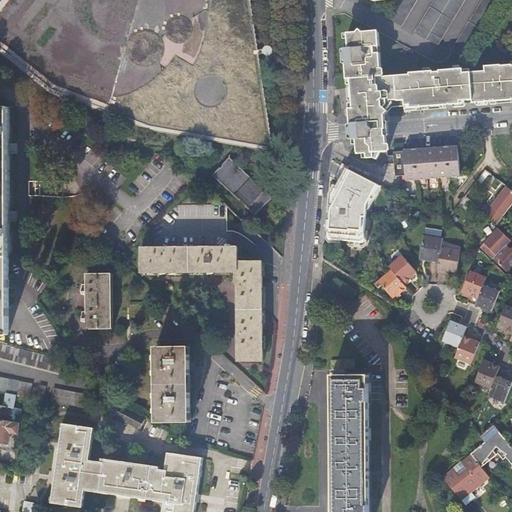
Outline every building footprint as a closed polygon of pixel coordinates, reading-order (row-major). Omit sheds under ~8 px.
[(0,49),(55,93),(115,115),(155,130),(276,151),(252,0),(5,0),(0,7),(0,49)] [(397,0),(385,20),(399,27),(416,0),(397,0)] [(464,0),(434,0),(413,34),(436,47),(464,0)] [(498,0),(481,0),(449,54),(461,61),(498,0)] [(382,114),(386,110),(384,108),(391,100),(396,100),(396,101),(400,101),(404,100),(405,108),(440,105),(447,105),(453,104),(460,104),(460,101),(465,100),(473,100),(473,103),(476,103),(488,102),(490,101),(511,99),(511,65),(500,66),(500,65),(485,66),(485,71),(470,72),(468,72),(465,71),(463,71),(463,70),(463,69),(460,69),(454,70),(439,71),(440,72),(433,73),(433,72),(430,72),(424,72),(409,73),(410,76),(381,78),(379,54),(374,54),(374,47),(379,47),(378,33),(376,31),(363,32),(359,29),(356,33),(347,33),(348,43),(348,48),(345,49),(346,57),(345,58),(345,65),(346,80),(350,80),(351,89),(354,89),(354,93),(355,100),(352,100),(353,109),(349,109),(351,132),(351,140),(356,139),(357,154),(366,153),(367,158),(373,158),(377,159),(374,164),(384,168),(385,165),(394,164),(395,177),(405,176),(405,181),(460,177),(458,146),(447,147),(428,149),(410,150),(403,151),(393,152),(393,156),(388,156),(385,130),(384,116),(382,114)] [(412,54),(413,50),(396,42),(394,44),(412,54)] [(350,80),(346,80),(347,89),(346,89),(347,101),(348,100),(349,109),(353,109),(352,100),(355,100),(354,93),(354,89),(351,89),(350,80)] [(0,236),(8,236),(8,108),(0,107),(0,236)] [(253,180),(253,179),(249,175),(248,175),(247,175),(248,174),(243,169),(242,170),(242,169),(242,168),(237,164),(237,165),(236,164),(236,163),(232,160),(231,160),(224,168),(224,169),(223,170),(223,169),(222,169),(216,176),(215,178),(219,182),(220,182),(220,183),(225,187),(226,187),(225,188),(231,193),(231,192),(232,193),(231,193),(236,198),(237,197),(237,198),(240,201),(241,201),(242,201),(248,206),(248,208),(248,209),(252,212),(252,211),(253,212),(252,213),(256,216),(258,216),(274,199),(274,198),(269,194),(268,194),(268,193),(265,190),(262,190),(257,185),(258,185),(258,183),(254,180),(253,180)] [(351,171),(348,170),(345,176),(341,183),(345,184),(351,171)] [(482,183),(489,172),(484,170),(477,180),(482,183)] [(338,190),(334,197),(333,205),(333,206),(333,214),(331,213),(330,228),(329,239),(340,240),(349,241),(351,241),(351,243),(364,244),(365,231),(366,209),(367,205),(377,184),(351,171),(345,184),(341,183),(338,190)] [(381,186),(377,184),(367,205),(366,209),(369,210),(381,186)] [(511,204),(511,191),(506,187),(498,197),(491,207),(492,208),(487,216),(496,224),(502,216),(503,217),(511,204)] [(330,206),(333,206),(333,205),(334,197),(338,190),(334,188),(330,196),(330,206)] [(329,239),(330,228),(327,227),(326,239),(329,243),(340,244),(340,240),(329,239)] [(425,228),(424,235),(441,238),(442,231),(425,228)] [(511,242),(498,229),(489,239),(480,248),(503,270),(508,265),(511,267),(511,265),(511,250),(511,251),(506,246),(511,242)] [(367,245),(368,231),(365,231),(364,244),(351,243),(351,241),(349,241),(348,245),(350,247),(364,248),(367,245)] [(428,261),(439,263),(441,249),(443,239),(441,238),(424,235),(423,235),(419,259),(428,261)] [(0,236),(0,256),(9,256),(8,236),(0,236)] [(237,262),(237,247),(142,248),(142,273),(238,272),(238,361),(263,360),(263,296),(262,262),(237,262)] [(456,273),(460,251),(441,249),(439,263),(437,273),(441,274),(445,275),(445,271),(449,272),(456,273)] [(9,256),(0,256),(0,332),(4,333),(4,335),(9,335),(9,333),(10,333),(10,324),(9,256)] [(416,273),(402,256),(388,268),(391,271),(403,285),(408,281),(411,278),(410,277),(412,276),(416,273)] [(403,285),(391,271),(378,282),(392,299),(395,296),(397,294),(398,295),(402,292),(406,289),(403,285)] [(478,299),(483,286),(486,278),(470,272),(461,293),(463,293),(469,296),(473,297),(478,299)] [(80,318),(87,319),(87,329),(113,329),(113,274),(87,274),(87,284),(82,284),(80,291),(87,291),(87,311),(82,311),(80,318)] [(350,298),(354,291),(333,279),(330,285),(350,298)] [(483,309),(491,313),(500,292),(483,286),(478,299),(475,306),(483,309)] [(511,337),(511,336),(511,309),(505,307),(497,328),(501,329),(505,331),(504,334),(508,335),(511,337)] [(442,342),(458,348),(463,334),(466,328),(459,325),(450,321),(442,342)] [(463,334),(458,348),(454,358),(471,365),(479,343),(475,342),(471,341),(472,338),(469,336),(463,334)] [(0,356),(63,373),(66,360),(0,343),(0,356)] [(156,371),(155,371),(155,375),(158,375),(158,393),(155,393),(156,398),(157,398),(157,409),(156,409),(156,414),(159,413),(159,423),(189,423),(189,385),(189,348),(161,348),(161,347),(159,347),(159,348),(158,348),(158,356),(155,356),(155,360),(156,360),(156,371)] [(474,382),(491,389),(497,373),(499,368),(492,365),(483,361),(474,382)] [(497,373),(491,389),(488,398),(504,404),(511,382),(509,381),(504,380),(506,377),(502,375),(497,373)] [(0,391),(8,393),(18,395),(30,397),(33,384),(0,377),(0,391)] [(367,511),(367,378),(350,378),(350,379),(348,379),(348,378),(331,378),(331,405),(332,509),(332,511),(367,511)] [(37,399),(44,400),(47,387),(40,385),(37,399)] [(51,401),(77,407),(80,394),(54,388),(51,401)] [(15,408),(18,395),(8,393),(5,406),(0,405),(0,449),(14,452),(17,435),(20,434),(21,426),(19,424),(22,410),(15,408)] [(114,415),(115,416),(140,429),(144,420),(121,407),(120,409),(117,408),(114,414),(114,415)] [(145,462),(144,465),(102,459),(102,462),(89,460),(94,429),(63,423),(63,424),(68,425),(67,431),(62,430),(52,496),(56,497),(55,502),(51,502),(51,503),(82,508),(84,491),(85,487),(108,490),(107,494),(108,494),(138,498),(139,498),(139,495),(147,496),(146,500),(147,500),(153,501),(154,501),(155,497),(164,499),(164,503),(162,511),(193,511),(197,492),(203,458),(169,453),(166,470),(160,469),(161,464),(145,462)] [(485,466),(484,464),(497,447),(506,455),(505,456),(506,458),(511,464),(511,447),(494,426),(480,437),(485,442),(470,455),(481,468),(485,466)] [(497,447),(484,464),(485,466),(499,454),(504,460),(506,458),(505,456),(506,455),(497,447)] [(462,462),(469,471),(460,479),(452,470),(444,478),(462,501),(471,493),(480,485),(489,478),(481,468),(470,455),(462,462)] [(462,462),(452,470),(460,479),(469,471),(462,462)] [(462,501),(466,507),(473,501),(472,500),(475,497),(471,493),(462,501)] [(21,511),(24,511),(31,511),(33,503),(23,502),(21,511)]
